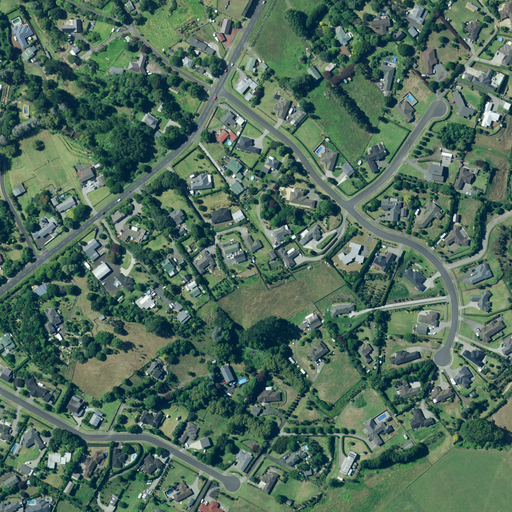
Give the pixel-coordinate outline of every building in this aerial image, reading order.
[(509,16),(511,22),(511,23),(511,22),(511,3),(511,1),(505,4),(506,6),(503,7),(503,8),(503,9),(502,10),(498,11),(501,19),(505,18),(506,17),(509,16)] [(419,6),(417,5),(416,4),(414,8),(416,9),(415,10),(414,10),(413,12),(414,13),(413,15),(410,14),(408,17),(417,21),(416,22),(421,25),(422,25),(424,20),(420,18),(424,9),(419,6)] [(232,26),(234,20),(226,18),(224,27),(222,32),(223,32),(230,34),(230,32),(232,27),(232,26)] [(82,32),(81,26),(81,19),(74,19),(74,25),(68,25),(68,23),(65,23),(65,25),(64,25),(64,32),(68,32),(75,32),(82,32)] [(387,34),(386,29),(386,27),(390,27),(390,19),(381,20),(373,21),(373,22),(374,27),(374,28),(379,28),(380,36),(387,35),(387,34)] [(477,36),(482,26),(475,22),(473,24),(472,24),(468,25),(467,27),(466,26),(464,31),(467,32),(468,33),(469,34),(470,34),(468,37),(468,38),(468,39),(474,41),(475,42),(476,38),(477,37),(478,36),(477,36)] [(31,26),(30,27),(29,27),(27,24),(24,26),(23,25),(19,27),(18,25),(13,27),(13,28),(15,32),(14,32),(16,36),(16,35),(24,49),(27,48),(29,46),(25,38),(28,37),(34,34),(31,26)] [(348,34),(348,33),(346,34),(341,27),(333,32),(337,38),(341,45),(342,44),(344,47),(348,44),(347,42),(351,39),(350,38),(350,37),(351,37),(351,36),(351,35),(351,34),(350,34),(349,35),(348,34)] [(418,34),(413,27),(408,31),(413,38),(418,34)] [(405,36),(401,31),(395,37),(398,41),(405,36)] [(209,45),(197,38),(194,37),(190,42),(206,51),(209,45)] [(509,62),(511,56),(511,42),(511,43),(510,45),(508,43),(507,45),(505,44),(503,47),(502,47),(501,47),(500,49),(501,52),(502,53),(505,55),(501,62),(502,62),(507,65),(508,65),(509,62)] [(22,55),(28,61),(35,54),(31,49),(34,45),(33,44),(22,55)] [(73,50),(72,51),(71,51),(74,56),(76,54),(82,49),(79,45),(73,49),(73,50)] [(213,55),(215,51),(215,50),(209,47),(207,51),(213,55)] [(435,59),(434,49),(434,48),(423,50),(425,66),(425,70),(426,75),(433,74),(432,66),(434,64),(437,64),(437,63),(437,59),(436,59),(436,58),(435,59)] [(145,67),(147,59),(149,55),(143,53),(143,55),(140,64),(132,62),(131,66),(130,66),(129,68),(130,69),(140,73),(142,77),(148,74),(145,67)] [(189,57),(188,57),(187,57),(185,62),(186,63),(185,65),(192,68),(193,68),(196,61),(195,61),(196,60),(193,59),(189,57)] [(254,66),(256,59),(249,57),(248,63),(247,62),(245,70),(252,72),(252,71),(254,72),(255,69),(254,69),(253,68),(253,66),(254,66)] [(328,73),(336,65),(332,60),(331,62),(324,69),(328,73)] [(391,68),(389,68),(388,67),(388,66),(381,65),(379,73),(384,74),(384,75),(383,79),(385,80),(383,90),(390,91),(395,67),(391,67),(391,68)] [(316,71),(314,68),(313,66),(307,71),(315,82),(321,77),(316,71)] [(432,93),(434,92),(423,79),(434,77),(433,75),(421,77),(412,66),(410,68),(432,93)] [(489,90),(489,89),(491,85),(489,84),(491,80),(489,79),(491,77),(482,72),(481,75),(480,75),(479,77),(479,78),(475,76),(474,76),(471,82),(485,88),(489,90)] [(473,76),(467,73),(464,79),(470,82),(473,76)] [(258,85),(252,81),(248,86),(242,80),(239,83),(238,83),(238,82),(234,87),(236,89),(235,90),(241,95),(249,86),(249,87),(254,90),(258,85)] [(465,106),(465,105),(462,99),(460,94),(459,94),(457,90),(453,92),(454,96),(453,97),(454,98),(456,103),(458,109),(457,110),(458,110),(458,112),(459,113),(460,114),(459,116),(463,118),(464,116),(468,117),(470,114),(473,115),(475,111),(475,110),(467,107),(466,107),(465,106)] [(245,98),(248,101),(253,96),(250,93),(248,95),(247,96),(246,97),(245,98)] [(286,114),(291,101),(285,99),(284,102),(283,102),(282,101),(281,101),(280,104),(278,103),(277,104),(277,106),(275,105),(273,110),(279,112),(280,112),(278,117),(278,118),(283,120),(284,120),(286,115),(286,114)] [(414,111),(411,107),(406,101),(404,103),(404,102),(403,101),(402,102),(402,103),(403,103),(402,105),(400,102),(399,102),(394,107),(404,118),(404,119),(403,120),(406,123),(407,122),(408,123),(409,122),(414,118),(413,118),(411,116),(412,115),(412,113),(414,111)] [(498,121),(500,115),(493,112),(490,111),(493,104),(487,102),(483,112),(485,112),(484,115),(485,116),(482,126),(487,127),(488,125),(490,126),(493,119),(498,121)] [(511,105),(506,102),(503,108),(509,110),(511,105)] [(232,119),(234,116),(228,110),(220,120),(226,125),(228,122),(233,127),(236,123),(235,122),(232,119)] [(298,124),(305,116),(301,112),(294,120),(298,124)] [(143,121),(156,129),(158,126),(157,125),(160,120),(151,114),(150,115),(148,114),(143,121)] [(240,125),(244,121),(240,117),(236,122),(240,125)] [(228,134),(224,130),(223,130),(218,135),(215,133),(212,137),(220,144),(225,138),(226,138),(228,140),(229,139),(233,142),(234,141),(237,137),(234,135),(230,131),(229,133),(228,134)] [(166,135),(161,133),(159,131),(156,135),(163,140),(166,135)] [(253,140),(242,136),(240,144),(238,143),(236,148),(258,155),(260,149),(251,146),(253,140)] [(387,155),(384,148),(380,150),(377,145),(371,148),(373,153),(364,157),(366,162),(367,161),(372,174),(378,171),(378,170),(374,162),(373,162),(373,161),(376,159),(377,160),(377,161),(383,158),(383,157),(387,155)] [(334,166),(338,154),(331,151),(330,154),(326,153),(325,154),(323,153),(321,158),(322,158),(320,162),(323,163),(325,164),(326,164),(327,165),(326,169),(325,170),(332,172),(334,166)] [(273,159),(274,158),(269,156),(268,158),(265,164),(261,171),(267,174),(268,171),(269,169),(270,168),(270,167),(274,169),(275,169),(279,162),(273,159)] [(239,170),(242,166),(240,164),(237,161),(236,162),(233,159),(229,163),(227,164),(226,166),(236,174),(237,175),(236,176),(240,180),(243,176),(241,174),(238,171),(239,170)] [(443,182),(446,166),(433,164),(431,174),(434,174),(432,180),(443,182)] [(346,175),(351,171),(346,165),(343,167),(342,168),(341,169),(343,171),(346,175)] [(80,178),(82,183),(87,180),(90,179),(96,176),(92,167),(83,172),(85,176),(80,178)] [(471,180),(472,180),(474,176),(473,175),(473,174),(467,171),(468,169),(462,167),(457,180),(454,188),(460,190),(461,187),(462,188),(464,182),(467,184),(468,183),(470,184),(471,180)] [(190,184),(191,190),(212,188),(211,175),(209,175),(209,174),(207,174),(207,173),(201,174),(201,175),(199,175),(199,179),(197,179),(198,182),(199,182),(199,183),(190,184)] [(102,186),(109,184),(105,176),(99,178),(102,186)] [(244,190),(238,181),(230,188),(236,196),(244,190)] [(14,191),(17,196),(22,193),(26,191),(22,183),(20,184),(18,185),(19,188),(14,191)] [(304,190),(295,188),(294,188),(293,192),(290,192),(289,201),(289,202),(288,202),(292,203),(292,204),(293,204),(293,203),(310,206),(310,207),(314,208),(315,200),(306,199),(307,197),(302,196),(302,195),(303,196),(303,195),(304,191),(304,190)] [(78,204),(76,201),(73,196),(69,198),(68,199),(69,200),(67,201),(65,202),(65,203),(62,204),(57,207),(61,213),(65,210),(66,211),(71,208),(73,207),(73,206),(77,204),(78,204)] [(432,203),(430,201),(429,200),(424,206),(427,208),(426,209),(426,211),(426,212),(427,212),(424,216),(423,216),(424,217),(421,221),(418,221),(418,228),(424,228),(426,225),(430,221),(434,217),(435,218),(436,217),(439,220),(442,216),(438,212),(441,209),(433,203),(432,203)] [(401,207),(401,202),(382,201),(382,210),(391,210),(390,221),(398,222),(399,214),(401,214),(401,211),(402,211),(402,216),(406,216),(407,209),(402,209),(402,210),(400,210),(400,207),(401,207)] [(224,210),(224,208),(219,209),(219,210),(212,212),(213,217),(211,218),(212,224),(230,220),(228,209),(224,210)] [(123,217),(118,210),(110,216),(115,223),(123,217)] [(184,221),(183,218),(182,216),(183,215),(181,212),(180,213),(178,210),(172,214),(168,216),(170,219),(177,229),(177,230),(180,228),(179,227),(182,225),(180,223),(184,221)] [(245,218),(241,210),(232,215),(237,223),(245,218)] [(56,227),(57,227),(55,224),(57,222),(56,221),(54,222),(53,221),(50,224),(48,222),(49,222),(45,217),(40,221),(41,222),(44,226),(45,225),(46,227),(40,232),(38,229),(35,232),(33,233),(37,239),(41,236),(43,238),(49,233),(49,234),(50,234),(51,234),(53,232),(53,231),(52,230),(56,227)] [(131,222),(125,222),(125,228),(126,228),(126,230),(124,230),(124,231),(125,231),(121,236),(126,240),(129,234),(128,233),(138,236),(136,238),(140,240),(142,236),(143,236),(147,228),(142,226),(141,230),(139,229),(139,225),(133,223),(132,227),(130,226),(131,222)] [(319,230),(320,228),(317,224),(304,236),(305,236),(301,240),(304,244),(304,243),(308,240),(308,241),(312,237),(316,241),(321,237),(320,235),(320,234),(320,232),(319,230)] [(289,230),(287,226),(287,225),(281,227),(281,228),(274,231),(274,232),(273,232),(276,238),(276,237),(278,242),(283,240),(285,239),(284,235),(289,233),(288,233),(288,231),(289,230)] [(465,239),(459,231),(460,226),(454,225),(452,233),(450,234),(451,235),(444,241),(447,246),(454,241),(456,244),(457,244),(458,246),(460,244),(462,245),(468,246),(469,240),(465,239)] [(187,232),(184,227),(178,231),(182,235),(184,233),(187,232)] [(253,242),(249,235),(243,238),(251,254),(256,251),(255,251),(262,247),(258,239),(253,242)] [(101,245),(97,239),(96,239),(93,241),(93,240),(89,243),(90,244),(84,248),(88,253),(88,254),(90,257),(93,260),(100,255),(98,253),(95,249),(101,245)] [(358,255),(358,253),(359,250),(360,250),(361,245),(350,242),(349,247),(352,248),(350,253),(345,256),(343,253),(337,256),(340,261),(342,260),(344,265),(353,261),(352,259),(356,257),(355,261),(362,263),(364,257),(358,255)] [(233,252),(235,252),(241,250),(239,243),(225,247),(227,254),(231,253),(233,253),(233,252)] [(289,254),(283,247),(278,251),(290,268),(296,264),(292,259),(298,255),(295,250),(289,254)] [(277,257),(273,251),(268,254),(273,260),(277,257)] [(396,256),(389,253),(386,259),(380,255),(378,259),(377,258),(374,263),(383,268),(381,271),(386,273),(396,256)] [(175,265),(170,258),(169,259),(168,258),(163,262),(163,263),(167,269),(166,269),(167,271),(168,270),(170,273),(172,276),(175,274),(176,273),(178,272),(176,269),(175,267),(176,266),(175,265)] [(87,263),(85,260),(84,261),(83,259),(82,260),(89,269),(91,267),(87,262),(87,263)] [(112,270),(105,262),(100,266),(93,272),(100,280),(112,270)] [(471,285),(485,279),(492,276),(490,270),(488,271),(486,267),(484,268),(483,264),(479,265),(479,266),(475,268),(476,271),(475,271),(476,275),(477,274),(478,275),(469,279),(471,285)] [(402,275),(403,275),(403,276),(416,287),(415,288),(421,293),(425,288),(424,288),(425,287),(421,284),(425,279),(424,279),(425,278),(416,271),(413,273),(408,269),(406,272),(405,272),(402,275)] [(121,273),(116,277),(120,281),(118,283),(122,287),(124,285),(130,292),(135,288),(133,285),(135,283),(133,281),(133,280),(133,279),(133,278),(132,278),(132,277),(131,277),(130,277),(129,277),(128,276),(125,278),(121,273)] [(191,287),(192,289),(198,285),(195,280),(189,285),(190,286),(187,287),(188,289),(191,287)] [(50,291),(47,284),(32,291),(36,298),(50,291)] [(201,293),(197,287),(191,292),(195,298),(201,293)] [(481,293),(481,295),(470,295),(470,301),(479,301),(479,302),(478,302),(478,306),(479,306),(483,310),(484,310),(487,312),(491,309),(488,306),(490,306),(490,302),(488,302),(488,298),(491,294),(487,290),(484,292),(483,291),(481,293)] [(151,306),(152,308),(156,305),(155,303),(156,301),(154,299),(153,300),(152,299),(153,298),(150,295),(149,296),(148,295),(144,299),(142,296),(136,302),(142,309),(145,307),(147,309),(151,306)] [(174,308),(179,311),(180,309),(181,310),(184,307),(176,301),(174,304),(176,305),(174,308)] [(354,311),(354,305),(337,305),(337,307),(333,307),(333,313),(331,313),(332,317),(336,317),(336,315),(340,315),(340,314),(349,313),(349,311),(354,311)] [(58,314),(57,312),(54,306),(50,309),(50,308),(45,310),(51,321),(46,324),(53,336),(56,334),(55,333),(55,332),(56,331),(56,330),(56,329),(55,327),(54,327),(53,325),(56,323),(56,324),(62,321),(60,317),(61,317),(59,314),(58,314)] [(184,310),(177,316),(182,322),(184,324),(192,317),(190,315),(189,316),(184,310)] [(418,322),(430,324),(430,326),(436,327),(438,321),(436,321),(436,319),(437,319),(438,314),(437,314),(437,313),(429,312),(429,315),(427,314),(426,316),(419,315),(418,322)] [(321,325),(315,314),(306,320),(311,330),(321,325)] [(489,337),(505,327),(500,320),(495,324),(493,322),(489,325),(489,326),(486,328),(485,327),(480,330),(481,332),(478,334),(481,339),(482,339),(484,341),(485,340),(487,343),(491,340),(489,337)] [(417,332),(427,334),(428,327),(418,325),(417,332)] [(12,348),(15,345),(13,342),(13,341),(10,338),(11,337),(8,333),(1,338),(0,338),(0,341),(1,343),(3,342),(4,343),(8,348),(10,347),(12,348)] [(505,355),(511,350),(511,337),(504,342),(505,344),(504,344),(506,347),(502,350),(505,355)] [(322,343),(321,342),(320,341),(316,345),(319,348),(315,351),(313,349),(308,353),(310,356),(309,356),(311,358),(312,358),(315,362),(321,357),(321,356),(324,354),(328,351),(323,344),(322,343)] [(360,343),(355,347),(367,363),(372,360),(368,353),(371,351),(370,351),(372,349),(367,343),(366,344),(365,343),(361,345),(360,343)] [(395,365),(420,357),(418,350),(408,354),(407,351),(404,352),(403,350),(397,352),(398,355),(396,355),(397,357),(390,359),(392,363),(395,362),(395,365)] [(485,355),(478,350),(476,352),(473,350),(471,354),(466,350),(462,355),(480,368),(483,363),(480,361),(485,355)] [(165,372),(164,372),(161,369),(161,368),(158,366),(160,364),(157,361),(152,366),(148,372),(152,374),(153,373),(153,374),(154,374),(155,375),(156,375),(160,378),(161,376),(163,378),(166,374),(164,373),(165,372)] [(236,379),(229,365),(222,368),(229,383),(236,379)] [(472,376),(465,366),(463,367),(464,368),(459,372),(459,373),(459,374),(456,376),(456,377),(454,378),(458,384),(459,383),(460,385),(462,384),(465,389),(470,386),(468,384),(471,383),(470,382),(471,381),(469,379),(472,377),(471,376),(472,376)] [(35,383),(34,381),(33,377),(25,380),(28,388),(31,390),(32,391),(30,394),(36,397),(37,396),(38,397),(39,397),(39,396),(40,396),(42,397),(43,395),(46,397),(44,400),(49,403),(53,395),(50,394),(48,393),(47,392),(48,390),(47,389),(43,388),(42,389),(36,385),(36,384),(35,383)] [(398,400),(421,393),(419,387),(412,389),(412,388),(409,389),(406,380),(398,383),(399,386),(398,386),(399,391),(401,390),(401,393),(399,394),(399,395),(396,396),(398,400)] [(437,403),(453,396),(450,389),(445,391),(444,390),(441,391),(440,389),(439,389),(438,386),(433,388),(435,391),(431,393),(432,396),(431,396),(433,400),(435,399),(437,403)] [(275,389),(264,390),(264,391),(258,391),(259,402),(264,401),(264,402),(270,402),(270,401),(282,400),(281,391),(275,392),(275,389)] [(476,395),(476,394),(472,390),(468,394),(472,398),(473,397),(474,397),(476,395)] [(72,415),(77,418),(81,416),(84,411),(81,409),(83,404),(80,402),(81,400),(73,396),(67,408),(72,410),(71,412),(73,413),(72,415)] [(261,409),(254,406),(251,413),(257,416),(258,413),(259,413),(261,409)] [(425,427),(434,422),(432,417),(425,420),(419,408),(414,410),(416,414),(414,415),(416,421),(410,423),(413,428),(421,425),(421,426),(424,425),(425,427)] [(151,414),(150,414),(146,411),(140,421),(146,424),(147,422),(151,424),(151,425),(153,426),(156,428),(157,426),(158,426),(160,423),(160,422),(163,416),(158,413),(155,417),(151,415),(151,414)] [(101,420),(103,418),(95,413),(92,419),(91,419),(89,422),(98,427),(101,420)] [(194,428),(196,426),(196,425),(190,421),(190,422),(189,423),(188,422),(187,424),(188,425),(183,432),(181,436),(179,439),(179,440),(180,440),(184,443),(189,436),(194,439),(195,440),(197,437),(198,435),(196,434),(198,432),(197,431),(196,431),(197,429),(194,428)] [(378,446),(383,442),(377,434),(387,427),(382,421),(377,425),(375,422),(367,428),(369,431),(366,433),(368,437),(370,436),(371,438),(372,438),(373,440),(374,440),(378,446)] [(4,425),(0,423),(0,432),(2,433),(3,434),(2,435),(0,438),(4,440),(4,439),(5,439),(10,441),(12,438),(13,437),(13,436),(9,434),(10,432),(9,431),(11,427),(5,424),(4,425)] [(37,431),(36,431),(34,427),(28,431),(29,432),(25,435),(26,436),(23,438),(24,441),(23,442),(27,448),(35,443),(40,450),(45,447),(45,446),(38,435),(39,434),(37,431)] [(406,451),(413,445),(412,443),(411,441),(403,447),(406,451)] [(123,453),(122,453),(120,453),(121,449),(115,448),(115,449),(114,460),(114,467),(122,467),(123,467),(123,463),(126,463),(126,459),(127,459),(127,454),(123,454),(123,453)] [(307,455),(306,455),(304,451),(302,452),(301,450),(299,451),(297,452),(295,453),(295,452),(294,452),(291,454),(292,455),(289,457),(289,458),(285,461),(286,461),(290,467),(290,466),(296,462),(307,455)] [(254,457),(252,456),(250,454),(246,454),(241,451),(237,458),(240,460),(242,461),(243,461),(241,464),(241,465),(239,469),(244,472),(254,457)] [(104,453),(101,454),(101,452),(96,453),(94,457),(93,457),(92,457),(91,459),(91,460),(89,459),(88,458),(85,464),(88,466),(86,469),(87,470),(88,470),(87,471),(85,475),(90,478),(92,475),(94,471),(97,465),(98,463),(99,464),(102,459),(105,458),(106,458),(104,453)] [(51,454),(49,468),(55,469),(56,462),(61,463),(61,464),(67,464),(67,462),(71,463),(72,453),(66,453),(65,457),(62,457),(63,455),(62,455),(51,454)] [(154,457),(153,457),(150,454),(144,460),(149,464),(144,469),(151,475),(157,468),(158,467),(159,468),(160,469),(164,464),(158,458),(157,459),(156,459),(155,460),(153,458),(154,457)] [(348,473),(355,458),(349,455),(342,470),(348,473)] [(30,475),(33,469),(24,464),(21,469),(30,475)] [(80,479),(82,475),(75,471),(72,477),(75,479),(76,477),(80,479)] [(278,475),(275,474),(272,472),(270,475),(269,474),(267,474),(266,474),(265,473),(264,476),(263,475),(262,476),(260,479),(261,480),(266,483),(262,490),(262,491),(268,494),(271,488),(271,487),(278,475)] [(9,489),(21,481),(16,475),(5,483),(9,489)] [(75,484),(69,481),(65,490),(70,493),(75,484)] [(188,488),(187,485),(186,485),(184,482),(178,486),(181,491),(174,495),(175,498),(178,502),(186,497),(193,493),(190,488),(188,489),(188,488)] [(115,505),(118,500),(116,499),(113,497),(109,504),(114,506),(115,505)] [(47,501),(45,501),(43,501),(43,499),(37,500),(38,505),(30,506),(30,508),(26,509),(26,511),(49,511),(49,509),(51,509),(51,503),(50,503),(47,503),(47,501)] [(21,506),(19,501),(6,506),(4,503),(4,502),(0,504),(0,508),(0,509),(0,508),(0,511),(12,511),(17,510),(17,509),(21,506)] [(224,511),(225,511),(218,508),(220,505),(219,503),(215,501),(212,501),(211,504),(211,503),(209,507),(203,503),(199,509),(204,511),(224,511)]
